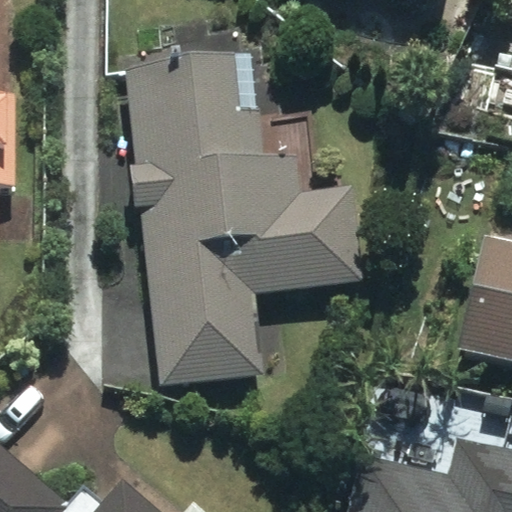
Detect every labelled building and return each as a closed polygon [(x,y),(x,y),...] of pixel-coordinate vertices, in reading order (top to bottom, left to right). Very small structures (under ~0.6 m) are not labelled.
[(260,384),(251,300),(364,289),(355,197),(299,203),(295,166),(263,169),(259,124),(233,126),(228,73),(128,83),(161,394),(260,384)] [(0,191),(15,192),(16,108),(0,107),(0,191)] [(511,258),(487,253),(460,363),(511,375),(511,258)] [(511,511),(511,460),(454,446),(445,485),(368,466),(357,511),(511,511)] [(98,511),(86,502),(77,511),(67,511),(0,456),(0,511),(135,511),(119,499),(108,511),(98,511)]
